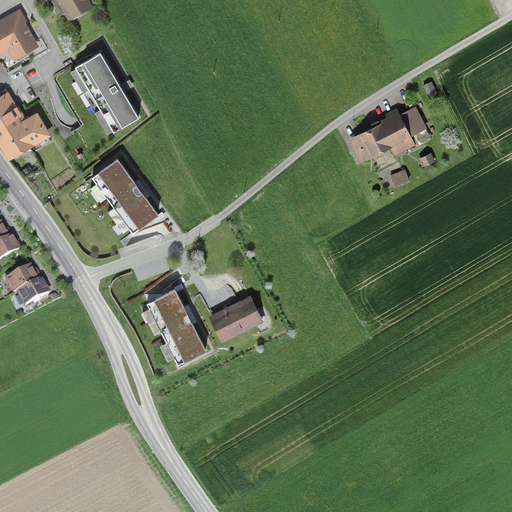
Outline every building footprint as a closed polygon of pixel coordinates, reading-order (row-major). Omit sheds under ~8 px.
[(85,0),(52,0),(51,1),(59,16),(66,13),(66,14),(74,10),(76,14),(89,7),(85,0)] [(0,20),(0,52),(8,48),(14,58),(34,46),(23,26),(25,21),(19,10),(0,20)] [(137,117),(101,55),(79,67),(116,129),(137,117)] [(429,99),(436,96),(429,82),(423,86),(429,99)] [(15,108),(4,89),(0,92),(0,137),(11,156),(47,135),(35,116),(25,122),(17,107),(15,108)] [(393,155),(421,141),(413,125),(405,129),(400,119),(406,116),(402,109),(397,111),(396,110),(385,115),(388,122),(380,126),(377,122),(371,125),(373,129),(351,141),(360,160),(389,146),(393,155)] [(421,166),(433,161),(429,154),(419,159),(420,162),(419,163),(421,166)] [(131,229),(153,212),(113,158),(90,175),(131,229)] [(63,179),(71,175),(67,167),(59,171),(63,179)] [(393,186),(407,181),(404,171),(390,177),(393,186)] [(11,235),(7,237),(0,241),(0,259),(19,249),(11,235)] [(17,291),(37,280),(29,266),(6,279),(13,293),(17,291)] [(40,278),(37,280),(17,291),(24,306),(48,293),(40,278)] [(182,364),(212,349),(178,282),(149,296),(182,364)] [(260,321),(248,298),(210,318),(222,340),(260,321)]
